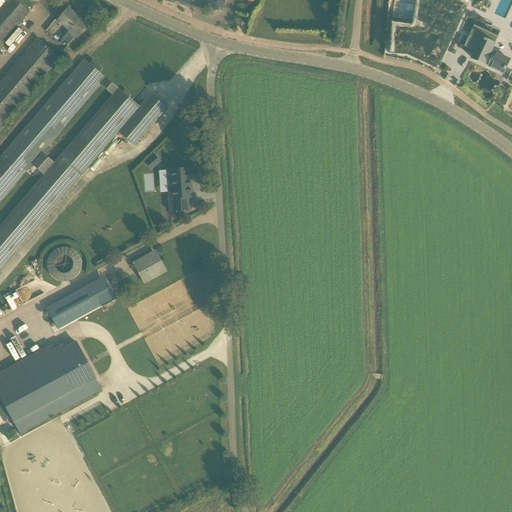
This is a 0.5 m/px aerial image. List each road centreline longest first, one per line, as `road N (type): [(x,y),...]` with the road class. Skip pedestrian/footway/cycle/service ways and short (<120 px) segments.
road 1 (unclassified): [(245,511),(232,434),(212,107),(223,42)]
road 2 (tertiary): [(350,67),(426,97),(511,153)]
road 3 (tertiary): [(223,42),(350,67)]
